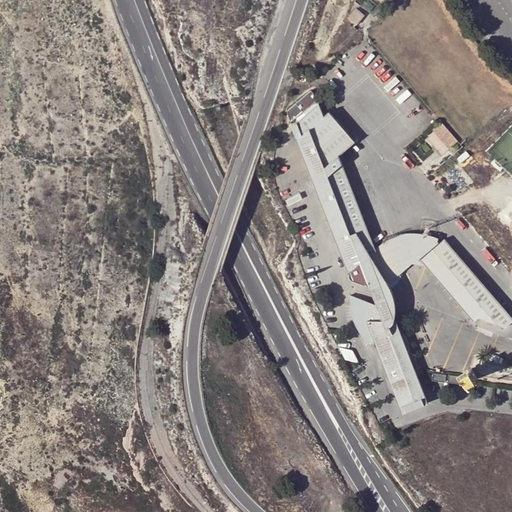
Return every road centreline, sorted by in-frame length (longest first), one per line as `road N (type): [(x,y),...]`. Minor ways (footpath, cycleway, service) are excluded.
road 1 (motorway): [(302,0),(204,290),(192,362),(209,444),(257,511)]
road 2 (primary): [(127,0),(194,161),(292,345)]
road 3 (primary): [(399,511),(292,345)]
road 4 (primary): [(292,345),(380,511)]
